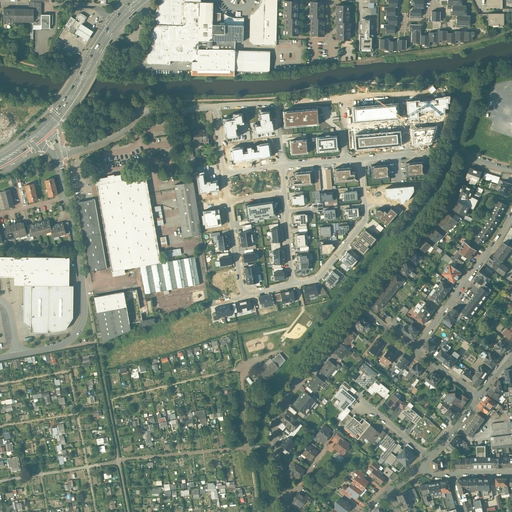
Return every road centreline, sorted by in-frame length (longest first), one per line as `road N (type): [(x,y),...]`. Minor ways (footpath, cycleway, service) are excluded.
road 1 (residential): [(215,106),(454,89)]
road 2 (residential): [(360,307),(273,419),(284,511)]
road 3 (residential): [(468,157),(443,208),(360,307)]
road 4 (residential): [(18,353),(55,347),(82,324),(72,223)]
road 5 (residential): [(58,154),(107,139),(149,111),(215,106)]
road 6 (residential): [(511,215),(414,350)]
road 7 (secondary): [(135,0),(40,132)]
road 8 (residential): [(360,158),(362,223),(316,278),(293,283)]
road 9 (residential): [(182,309),(137,312),(124,215)]
